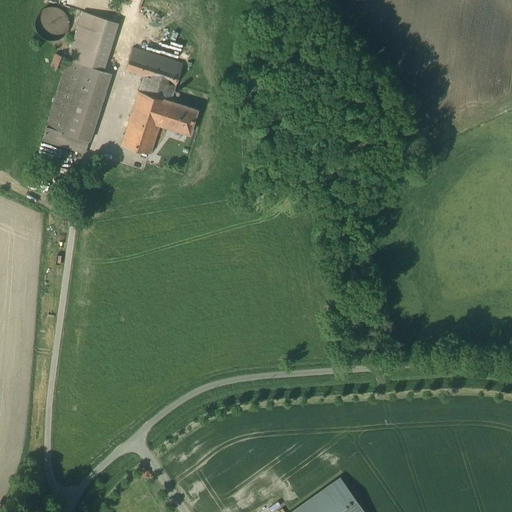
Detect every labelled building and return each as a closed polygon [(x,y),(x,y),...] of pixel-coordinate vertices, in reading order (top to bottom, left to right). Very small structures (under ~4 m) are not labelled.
[(39,12),(37,15),(35,18),(35,22),(35,26),(36,30),(38,33),(40,36),(43,39),(47,40),(51,41),(54,41),(58,40),(62,38),(64,35),(67,32),(68,29),(69,25),(69,21),(68,17),(66,14),(64,11),(60,9),(57,7),(53,6),(49,6),(45,7),(42,9),(39,12)] [(118,23),(83,12),(42,139),(85,153),(110,73),(103,71),(118,23)] [(162,125),(170,101),(182,64),(132,49),(125,70),(143,75),(121,144),(149,153),(159,124),(162,125)] [(65,57),(55,54),(51,67),(61,70),(65,57)] [(196,109),(170,101),(162,125),(189,133),(196,109)] [(246,113),(236,110),(233,120),(243,123),(246,113)] [(278,511),(364,511),(340,479),(338,480),(293,511),(284,511),(282,508),(278,511)]
